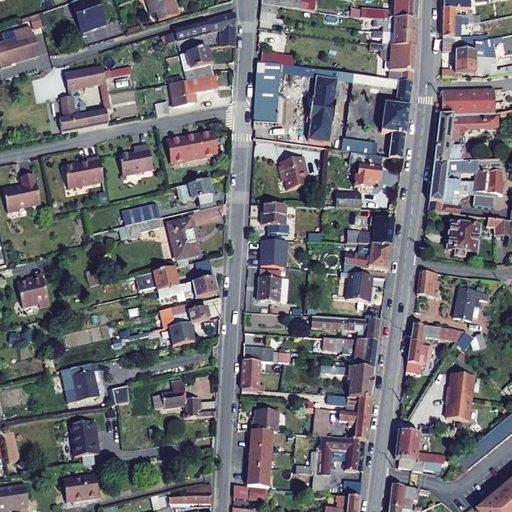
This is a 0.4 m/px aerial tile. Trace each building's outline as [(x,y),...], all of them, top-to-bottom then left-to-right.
[(98,10),(94,0),(82,0),(71,4),(81,35),(104,27),(100,16),(99,16),(97,11),(98,10)] [(171,0),(145,0),(148,8),(154,6),(159,22),(177,16),(171,0)] [(301,0),(261,0),(261,7),(277,8),(300,12),(301,0)] [(418,0),(394,0),(394,14),(380,13),(380,16),(374,16),(375,12),(361,12),(361,15),(350,13),(350,18),(372,22),(380,22),(417,23),(418,0)] [(442,0),(443,11),(458,11),(464,11),(470,11),(469,0),(442,0)] [(276,16),(277,8),(261,7),(261,14),(276,16)] [(443,11),(442,46),(465,46),(465,39),(465,33),(459,33),(458,11),(443,11)] [(470,12),(470,11),(464,11),(465,27),(472,26),(473,25),(472,17),(472,12),(470,12)] [(41,29),(38,16),(30,17),(33,31),(41,29)] [(234,16),(174,32),(177,44),(223,32),(223,48),(234,48),(234,16)] [(416,37),(417,23),(380,22),(372,22),(372,28),(382,29),(382,34),(416,37)] [(3,45),(0,45),(0,70),(11,68),(10,66),(39,57),(33,37),(32,37),(30,29),(20,32),(22,40),(15,42),(13,34),(1,38),(3,45)] [(415,51),(416,37),(382,34),(365,32),(365,39),(381,41),(381,47),(415,51)] [(487,37),(465,39),(465,46),(474,46),(474,43),(480,42),(487,41),(487,37)] [(454,53),(455,63),(483,64),(483,49),(492,47),(491,40),(487,41),(480,42),(474,43),(474,46),(465,46),(442,46),(442,53),(454,53)] [(412,84),(415,51),(381,47),(371,45),(370,51),(381,53),(381,58),(384,62),(390,62),(389,81),(398,82),(412,84)] [(206,51),(180,58),(186,82),(213,78),(206,51)] [(295,58),(261,53),(260,64),(290,68),(294,68),(295,58)] [(483,64),(455,63),(455,71),(442,71),(442,77),(455,78),(455,75),(483,76),(483,64)] [(294,68),(290,68),(288,77),(314,80),(326,82),(327,73),(294,68)] [(105,87),(101,70),(61,75),(63,93),(66,93),(67,97),(60,101),(62,120),(58,121),(61,135),(107,126),(104,112),(81,116),(83,112),(82,106),(78,103),(76,104),(74,91),(105,87)] [(336,74),(327,73),(326,82),(314,80),(312,100),(310,100),(307,123),(309,123),(306,143),(327,146),(330,126),(332,126),(335,103),(332,103),(335,83),(336,74)] [(389,81),(336,74),(335,83),(396,92),(398,82),(389,81)] [(280,79),(256,78),(255,96),(279,97),(280,79)] [(215,79),(169,87),(172,109),(194,106),(193,96),(213,93),(213,89),(216,88),(215,79)] [(411,94),(412,84),(398,82),(396,92),(411,94)] [(411,94),(396,92),(394,108),(400,108),(401,100),(410,101),(411,94)] [(442,93),(442,117),(496,116),(496,92),(442,93)] [(410,101),(401,100),(400,108),(394,108),(383,106),(379,134),(390,135),(386,160),(401,162),(410,101)] [(277,104),(255,103),(253,124),(275,126),(277,104)] [(166,104),(154,106),(156,117),(168,115),(166,104)] [(284,104),(277,104),(275,126),(283,126),(284,104)] [(440,117),(434,166),(473,164),(473,160),(473,156),(465,156),(465,151),(455,150),(457,137),(470,131),(498,130),(498,127),(498,116),(496,116),(442,117),(440,117)] [(210,134),(166,143),(170,165),(215,157),(210,134)] [(370,150),(341,145),(339,153),(369,158),(370,150)] [(133,155),(117,158),(122,179),(137,176),(137,174),(151,172),(147,146),(132,149),(133,155)] [(304,173),(299,158),(280,164),(281,167),(277,168),(282,183),(285,182),(288,191),(305,186),(303,179),(301,173),(304,173)] [(67,192),(103,184),(98,161),(86,163),(86,166),(62,170),(67,192)] [(432,181),(428,214),(459,218),(461,208),(457,207),(458,204),(459,204),(460,199),(459,197),(468,198),(468,195),(503,198),(502,163),(486,163),(476,164),(475,176),(474,179),(474,184),(460,185),(445,183),(432,181)] [(434,166),(432,181),(445,183),(446,176),(475,176),(476,164),(473,164),(434,166)] [(379,171),(359,168),(357,180),(354,179),(353,189),(368,191),(369,183),(378,184),(379,171)] [(446,176),(445,183),(460,185),(461,180),(474,179),(475,176),(446,176)] [(11,189),(2,191),(7,216),(18,213),(17,211),(39,207),(33,177),(19,180),(21,189),(11,191),(11,189)] [(207,185),(177,192),(180,207),(211,200),(207,185)] [(360,196),(336,195),(335,210),(360,211),(360,196)] [(154,207),(121,215),(124,229),(157,221),(154,207)] [(286,208),(262,207),(261,227),(267,228),(266,236),(275,236),(292,237),(292,217),(285,217),(286,208)] [(393,222),(369,220),(368,228),(373,229),(371,238),(346,235),(346,246),(359,247),(370,247),(389,249),(393,222)] [(159,229),(157,221),(124,229),(127,241),(141,238),(140,234),(159,229)] [(189,221),(167,226),(170,239),(169,240),(172,252),(173,252),(176,262),(197,257),(194,245),(192,245),(191,242),(193,241),(189,221)] [(495,231),(495,237),(502,238),(503,223),(501,223),(487,221),(486,229),(495,231)] [(448,243),(447,252),(454,253),(454,258),(464,260),(465,254),(470,254),(471,241),(477,241),(478,231),(476,231),(477,227),(470,227),(468,224),(462,223),(459,225),(459,229),(450,227),(449,236),(448,243)] [(260,243),(259,268),(285,271),(286,244),(275,244),(266,244),(260,243)] [(386,273),(389,249),(370,247),(368,259),(358,258),(343,256),(342,276),(348,276),(355,277),(356,269),(386,273)] [(359,247),(358,258),(368,259),(370,247),(359,247)] [(173,270),(135,279),(137,289),(147,287),(148,291),(156,289),(157,293),(168,291),(178,288),(173,270)] [(281,273),(260,271),(257,304),(278,306),(281,273)] [(86,274),(89,288),(101,286),(98,272),(86,274)] [(420,273),(416,297),(437,299),(439,288),(435,287),(435,283),(436,275),(420,273)] [(42,276),(32,278),(33,282),(26,283),(16,285),(21,310),(39,306),(39,310),(49,307),(42,276)] [(355,277),(348,276),(345,302),(365,305),(367,288),(370,288),(371,279),(355,277)] [(213,280),(178,288),(168,291),(170,298),(190,293),(189,291),(192,291),(194,301),(216,296),(213,280)] [(280,282),(278,305),(286,305),(288,283),(280,282)] [(168,291),(157,293),(158,301),(170,298),(168,291)] [(459,292),(453,321),(471,324),(472,320),(473,311),(475,302),(487,304),(488,297),(459,292)] [(190,306),(159,313),(164,331),(168,330),(190,325),(209,321),(206,310),(191,313),(190,306)] [(379,323),(297,317),(296,333),(318,334),(318,330),(357,332),(356,342),(376,344),(379,323)] [(194,343),(190,325),(168,330),(172,348),(194,343)] [(410,343),(420,344),(420,346),(424,346),(425,339),(439,341),(440,330),(412,326),(410,343)] [(65,333),(66,346),(109,341),(107,327),(65,333)] [(453,348),(462,355),(471,344),(473,342),(464,334),(453,348)] [(476,342),(479,351),(485,349),(482,336),(475,338),(476,342)] [(375,355),(376,344),(356,342),(322,339),(321,351),(341,353),(341,356),(352,357),(353,357),(354,354),(375,355)] [(471,344),(462,355),(479,351),(476,342),(471,344)] [(420,346),(420,344),(410,343),(405,374),(415,376),(416,368),(418,357),(420,346)] [(273,351),(243,349),(242,363),(259,364),(272,365),(273,351)] [(373,371),(375,355),(354,354),(353,357),(352,357),(352,366),(338,365),(338,369),(373,371)] [(278,355),(278,364),(289,365),(289,356),(278,355)] [(421,358),(419,369),(433,371),(440,361),(421,358)] [(257,392),(259,364),(242,363),(240,391),(257,392)] [(96,364),(72,369),(79,403),(98,399),(93,373),(98,372),(96,364)] [(370,401),(373,371),(338,369),(319,368),(319,375),(347,377),(346,384),(349,384),(347,399),(370,401)] [(473,379),(451,376),(449,391),(447,390),(446,398),(470,401),(473,379)] [(172,396),(152,399),(154,411),(182,407),(183,412),(186,411),(186,402),(183,386),(181,386),(181,383),(170,384),(172,396)] [(127,388),(112,391),(116,406),(129,404),(127,388)] [(368,417),(370,401),(347,399),(327,398),(327,403),(331,403),(330,410),(339,411),(339,404),(346,405),(345,408),(351,409),(350,412),(356,412),(356,415),(339,412),(339,414),(368,417)] [(470,401),(446,398),(445,407),(447,407),(446,421),(468,424),(470,401)] [(198,401),(186,402),(186,411),(186,417),(183,417),(184,421),(215,419),(216,404),(198,405),(198,401)] [(278,414),(255,412),(254,423),(251,423),(251,433),(273,435),(276,435),(278,414)] [(365,442),(368,417),(339,414),(338,423),(347,423),(346,428),(355,428),(354,437),(353,441),(358,442),(365,442)] [(511,414),(457,461),(467,473),(511,434),(511,414)] [(149,416),(131,418),(132,429),(151,427),(149,416)] [(93,425),(70,427),(74,460),(87,459),(97,457),(99,457),(97,443),(95,443),(93,425)] [(331,429),(330,439),(337,440),(337,435),(338,430),(331,429)] [(273,435),(251,433),(247,489),(269,491),(273,435)] [(420,436),(398,433),(394,460),(399,461),(398,468),(413,470),(413,473),(422,475),(423,471),(440,473),(441,466),(448,467),(449,461),(444,461),(444,458),(418,455),(420,436)] [(354,473),(358,442),(353,441),(337,440),(330,439),(319,438),(318,449),(315,448),(314,454),(311,453),(309,468),(295,467),(295,476),(312,477),(310,495),(327,497),(329,477),(326,477),(327,471),(316,470),(317,457),(328,458),(328,454),(331,453),(346,454),(345,462),(344,472),(354,473)] [(328,458),(317,457),(316,470),(327,471),(327,460),(345,462),(346,454),(331,453),(328,454),(328,458)] [(98,467),(97,457),(87,459),(88,469),(98,467)] [(63,483),(66,505),(80,503),(79,501),(85,500),(85,502),(98,500),(94,478),(63,483)] [(511,511),(511,481),(511,483),(510,482),(501,490),(492,497),(493,498),(476,511),(511,511)] [(361,484),(344,483),(343,499),(347,499),(359,501),(361,484)] [(211,506),(211,486),(188,491),(188,492),(181,492),(181,494),(169,494),(161,496),(164,510),(170,508),(170,506),(189,506),(211,506)] [(0,492),(0,511),(9,511),(28,510),(25,488),(0,492)] [(247,489),(234,488),(233,500),(268,503),(269,491),(247,489)] [(391,488),(389,509),(408,511),(411,511),(413,502),(417,503),(418,496),(428,497),(429,493),(391,488)] [(153,511),(164,510),(161,496),(150,499),(152,511),(153,511)] [(343,499),(335,498),(334,504),(336,504),(335,510),(324,509),(323,511),(358,511),(359,501),(347,499),(343,499)]
